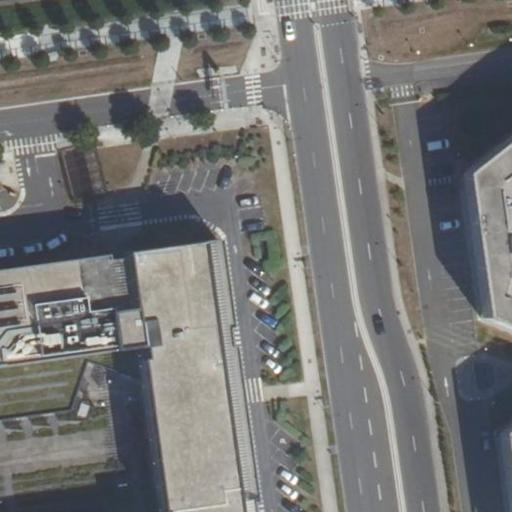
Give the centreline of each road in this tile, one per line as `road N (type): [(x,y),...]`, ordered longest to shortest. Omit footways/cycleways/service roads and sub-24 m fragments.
road 1 (secondary): [(421,511),(337,0)]
road 2 (secondary): [(307,82),(370,511)]
road 3 (unclassified): [(307,82),(0,126)]
